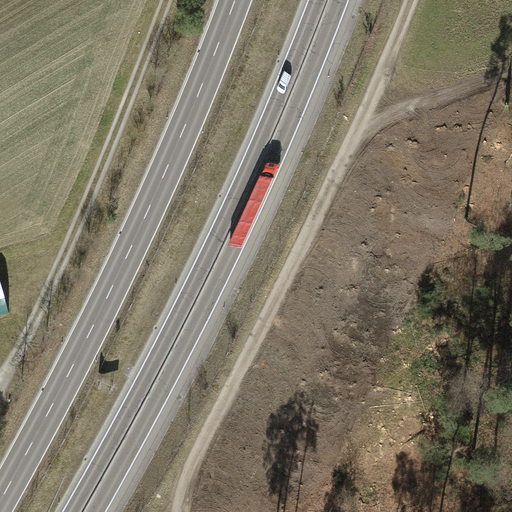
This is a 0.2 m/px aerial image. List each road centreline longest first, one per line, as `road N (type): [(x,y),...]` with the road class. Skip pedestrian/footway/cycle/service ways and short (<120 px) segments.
road 1 (trunk): [(319,0),(177,321),(73,511)]
road 2 (trunk): [(95,511),(240,238),(340,0)]
road 3 (track): [(186,511),(192,473),(355,138),(412,0)]
road 4 (primary): [(0,504),(125,259),(234,0)]
road 5 (track): [(165,0),(61,270),(0,385)]
road 6 (track): [(355,138),(443,63),(511,36)]
